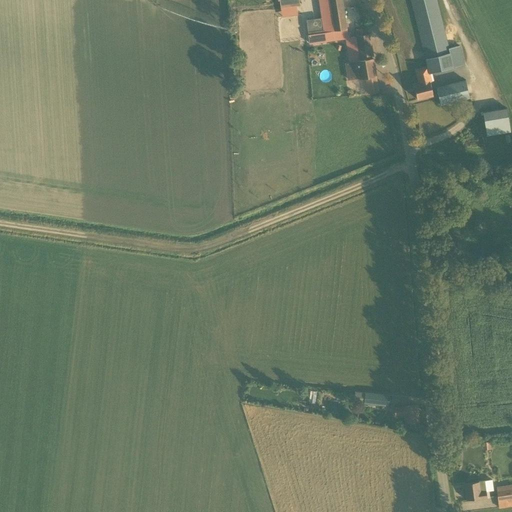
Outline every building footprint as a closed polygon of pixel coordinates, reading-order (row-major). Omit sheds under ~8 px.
[(277,0),(278,1),(280,1),(280,9),(297,7),(300,6),(299,0),(277,0)] [(309,42),(338,38),(348,36),(342,0),(318,0),(323,33),(308,35),(309,42)] [(449,49),(436,0),(411,0),(427,62),(428,66),(416,69),(419,82),(418,82),(419,84),(414,85),(417,100),(434,96),(429,76),(432,75),(432,73),(464,66),(460,47),(449,49)] [(356,61),(359,79),(377,76),(370,35),(356,37),(359,60),(356,61)] [(441,105),(469,98),(465,80),(437,87),(441,105)] [(487,136),(510,132),(506,108),(483,112),(487,136)] [(389,406),(390,395),(365,393),(355,392),(354,401),(364,402),(364,404),(389,406)] [(419,421),(418,405),(388,408),(387,415),(395,414),(395,417),(404,416),(404,423),(419,421)] [(480,499),(487,499),(487,498),(485,480),(478,481),(478,482),(464,484),(467,500),(480,499)] [(511,500),(511,487),(496,490),(498,503),(508,501),(511,500)]
